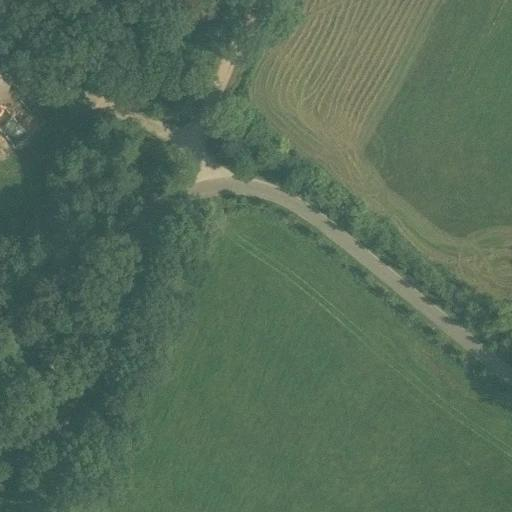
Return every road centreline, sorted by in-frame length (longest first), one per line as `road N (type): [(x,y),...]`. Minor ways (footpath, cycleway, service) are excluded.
road 1 (unclassified): [(511,379),(299,207),(242,184),(159,206),(0,300)]
road 2 (track): [(143,244),(24,511)]
road 3 (track): [(253,0),(199,123),(196,191)]
